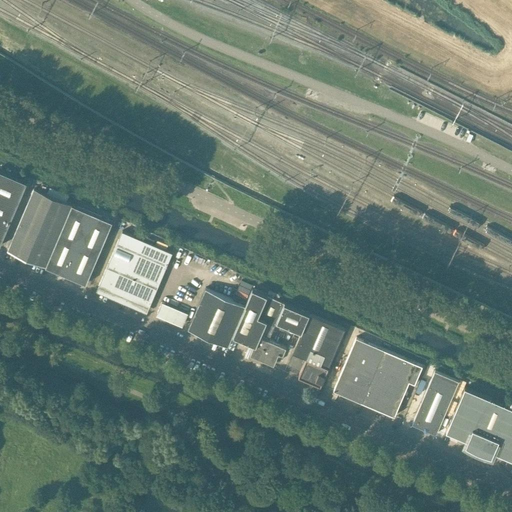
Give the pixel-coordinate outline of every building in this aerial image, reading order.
[(0,244),(27,182),(0,170),(0,244)] [(45,266),(71,204),(34,188),(8,250),(45,266)] [(71,204),(45,266),(85,283),(112,220),(72,203),(72,205),(71,204)] [(122,230),(98,288),(147,309),(172,251),(122,230)] [(228,345),(233,335),(245,305),(205,287),(188,327),(228,345)] [(245,305),(233,335),(247,341),(254,343),(249,353),(273,363),(278,352),(282,353),(285,346),(269,339),(277,320),(285,301),(267,293),(253,287),(245,305)] [(297,374),(307,378),(320,383),(344,327),(309,312),(285,301),(277,320),(301,331),(293,351),(305,356),(297,374)] [(394,415),(395,411),(409,380),(415,383),(422,365),(356,336),(334,389),(394,415)] [(434,370),(412,422),(412,423),(435,433),(458,380),(434,370)] [(476,449),(482,451),(483,451),(504,403),(465,386),(446,430),(467,439),(465,443),(468,445),(471,446),(476,449)] [(493,450),(511,458),(511,406),(504,403),(483,451),(488,453),(491,454),(493,450)]
